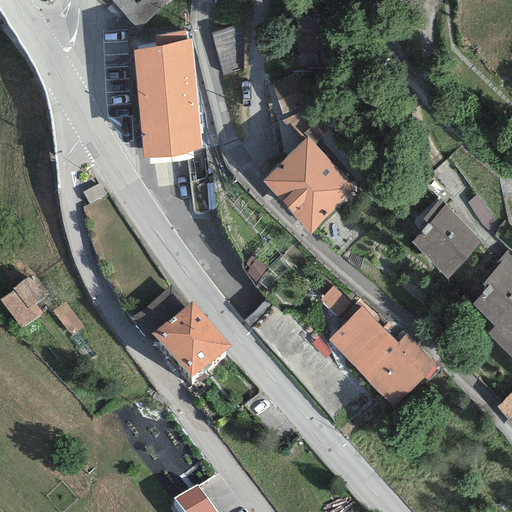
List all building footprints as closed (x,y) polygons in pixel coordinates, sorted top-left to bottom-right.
[(118,0),(138,24),(166,0),(118,0)] [(331,11),(296,15),(300,51),(335,47),(331,11)] [(243,24),(211,34),(221,77),(243,67),(243,24)] [(191,40),(133,50),(138,109),(197,101),(191,40)] [(293,78),(273,85),(283,113),(303,106),(293,78)] [(200,149),(197,101),(138,109),(142,159),(200,149)] [(305,109),(281,121),(285,125),(289,124),(303,140),(304,138),(313,146),(329,131),(305,109)] [(313,146),(304,138),(303,140),(261,182),(285,207),(330,163),(313,146)] [(355,188),(330,163),(285,207),(311,233),(355,188)] [(498,224),(475,195),(466,202),(480,224),(490,233),(498,224)] [(410,243),(447,278),(481,242),(438,201),(421,219),(427,224),(410,243)] [(493,327),(486,334),(511,358),(511,256),(505,250),(494,262),(498,266),(480,285),(485,290),(470,305),(493,327)] [(13,291),(0,299),(0,300),(19,329),(41,314),(35,304),(48,295),(33,274),(12,289),(13,291)] [(171,286),(130,318),(146,338),(153,334),(187,306),(171,286)] [(349,304),(331,287),(319,299),(337,316),(349,304)] [(83,328),(64,301),(51,310),(70,337),(83,328)] [(192,302),(187,306),(153,334),(190,379),(229,346),(192,302)] [(362,307),(327,341),(391,406),(434,365),(405,334),(396,343),(362,307)] [(511,392),(496,406),(511,424),(511,392)] [(174,499),(183,511),(215,511),(196,484),(174,499)]
